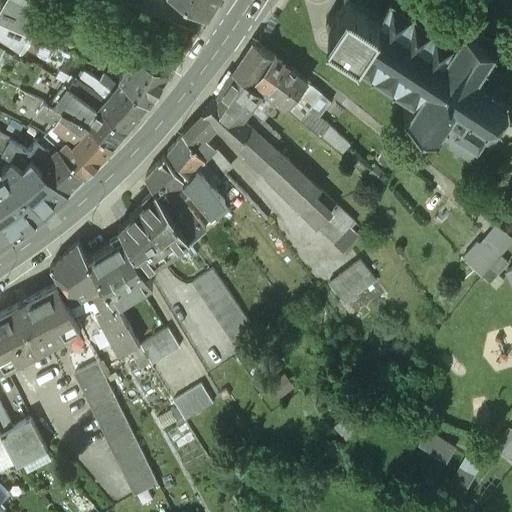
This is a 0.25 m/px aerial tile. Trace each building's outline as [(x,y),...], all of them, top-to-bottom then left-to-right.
[(36,8),(18,0),(8,0),(0,14),(0,22),(22,32),(36,8)] [(214,0),(185,0),(207,13),(214,0)] [(397,84),(416,97),(409,107),(404,108),(405,111),(410,110),(437,129),(438,134),(442,133),(454,141),(457,137),(479,152),(486,141),(492,145),(499,135),(488,128),(490,121),(501,119),(504,123),(507,121),(504,117),(511,107),(511,103),(511,104),(509,93),(511,90),(511,57),(508,55),(502,65),(488,55),(496,44),(500,44),(500,40),(495,41),(469,23),(468,18),(464,19),(465,24),(457,36),(438,23),(440,20),(437,18),(435,21),(417,9),(420,6),(416,4),(414,7),(403,0),(342,0),(333,14),(331,12),(327,17),(330,19),(328,21),(333,24),(335,22),(341,26),(337,31),(345,36),(341,42),(337,42),(338,45),(341,44),(352,52),(349,53),(349,56),(354,55),(373,68),(371,71),(374,74),(376,70),(394,82),(392,85),(395,88),(397,84)] [(133,59),(136,53),(98,35),(98,36),(94,34),(89,44),(129,63),(131,59),(133,59)] [(253,38),(233,69),(264,95),(265,90),(266,89),(256,81),(273,54),(253,38)] [(123,78),(149,100),(169,68),(136,53),(133,59),(131,59),(129,63),(120,76),(123,78)] [(256,81),(266,89),(285,63),(273,54),(256,81)] [(307,79),(286,62),(285,63),(266,89),(265,90),(286,107),(307,79)] [(233,69),(217,93),(245,120),(264,95),(233,69)] [(100,81),(113,91),(118,84),(105,73),(100,81)] [(86,96),(88,98),(94,90),(71,75),(66,83),(86,96)] [(139,113),(149,100),(123,78),(118,84),(113,91),(139,113)] [(124,129),(139,113),(113,91),(100,81),(94,90),(88,98),(124,129)] [(293,113),(302,120),(308,111),(321,92),(311,84),(300,100),(302,101),(293,113)] [(217,93),(202,110),(216,124),(235,142),(251,126),(245,120),(217,93)] [(113,143),(124,129),(88,98),(86,96),(78,105),(72,113),(88,120),(113,143)] [(72,113),(78,105),(65,97),(63,101),(65,103),(62,108),(72,113)] [(57,119),(62,108),(43,99),(43,101),(38,98),(35,104),(40,107),(38,110),(57,119)] [(85,172),(113,143),(88,120),(72,113),(62,108),(57,119),(78,140),(74,144),(68,138),(60,147),(85,172)] [(192,121),(205,135),(216,124),(202,110),(192,121)] [(308,111),(302,120),(320,134),(327,126),(308,111)] [(254,129),(272,146),(280,138),(262,120),(254,129)] [(183,131),(207,156),(215,145),(205,135),(192,121),(183,131)] [(254,129),(251,126),(235,142),(246,153),(243,155),(312,228),(329,213),(312,196),(318,190),(272,146),(254,129)] [(327,126),(320,134),(342,151),(349,143),(327,126)] [(69,187),(85,172),(60,147),(44,131),(28,147),(0,132),(1,131),(0,130),(0,146),(12,154),(23,161),(32,153),(69,187)] [(207,156),(183,131),(168,149),(187,172),(197,165),(207,156)] [(6,163),(0,166),(0,239),(45,209),(69,187),(32,153),(23,161),(12,154),(6,163)] [(183,176),(164,154),(146,173),(155,187),(174,215),(181,208),(185,204),(174,190),(183,181),(180,178),(183,176)] [(183,176),(180,178),(183,181),(208,214),(218,206),(220,209),(226,205),(203,175),(204,174),(197,165),(187,172),(183,176)] [(174,215),(155,187),(119,223),(124,232),(144,266),(170,248),(174,254),(190,242),(188,238),(189,238),(187,234),(174,215)] [(174,215),(187,234),(192,231),(189,226),(192,223),(181,208),(174,215)] [(511,240),(511,236),(495,223),(479,241),(477,239),(462,256),(481,275),(504,250),(511,240)] [(144,266),(124,232),(88,254),(116,302),(153,280),(144,266)] [(88,254),(78,238),(52,263),(60,280),(81,324),(87,336),(94,333),(98,331),(81,296),(84,294),(122,355),(140,343),(116,302),(88,254)] [(391,281),(366,255),(329,289),(354,315),(391,281)] [(261,335),(212,267),(193,280),(243,348),(261,335)] [(60,280),(7,307),(30,350),(81,324),(60,280)] [(7,307),(0,311),(0,354),(3,361),(4,363),(30,350),(7,307)] [(167,326),(141,343),(152,361),(179,345),(167,326)] [(94,333),(87,336),(97,358),(120,407),(128,403),(94,333)] [(155,368),(146,353),(129,364),(138,377),(155,368)] [(156,482),(120,407),(97,358),(74,369),(133,493),(156,482)] [(212,402),(200,382),(174,398),(186,418),(212,402)] [(0,409),(0,430),(16,463),(47,447),(30,413),(12,422),(4,407),(0,409)] [(511,422),(494,444),(511,459),(511,422)] [(420,441),(448,458),(458,442),(430,425),(420,441)] [(477,464),(461,455),(443,489),(458,497),(477,464)]
